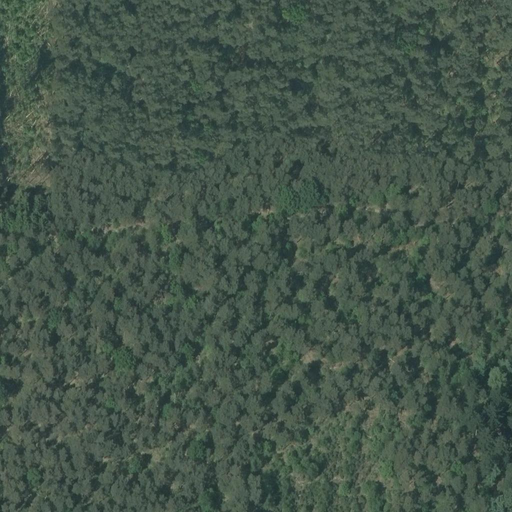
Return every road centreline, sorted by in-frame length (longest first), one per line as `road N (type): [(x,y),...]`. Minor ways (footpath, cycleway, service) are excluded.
road 1 (track): [(0,235),(370,204),(400,223),(511,210)]
road 2 (track): [(489,511),(400,223)]
road 3 (track): [(216,511),(169,221)]
